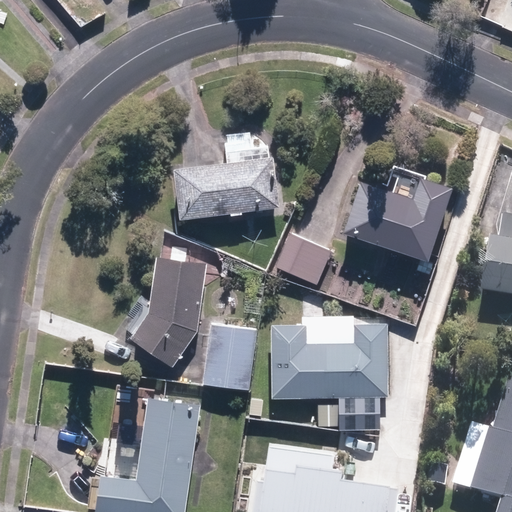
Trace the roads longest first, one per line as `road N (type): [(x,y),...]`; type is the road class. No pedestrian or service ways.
road 1 (residential): [(0,294),(26,182),(50,134),(95,87),(174,37),(238,18),(322,17)]
road 2 (residential): [(322,17),(391,35),(511,88)]
